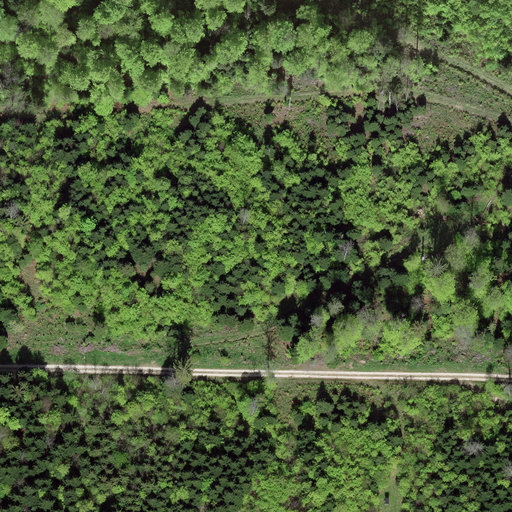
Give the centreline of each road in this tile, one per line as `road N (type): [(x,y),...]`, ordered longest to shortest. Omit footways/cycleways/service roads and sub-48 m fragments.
road 1 (track): [(511,124),(398,91),(55,122),(0,111)]
road 2 (track): [(511,377),(0,364)]
road 3 (track): [(329,0),(511,93)]
